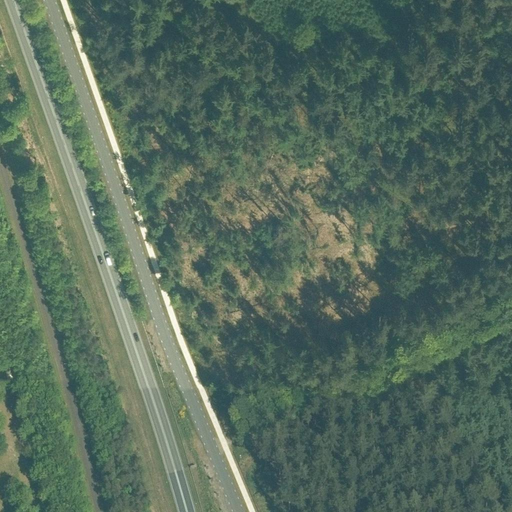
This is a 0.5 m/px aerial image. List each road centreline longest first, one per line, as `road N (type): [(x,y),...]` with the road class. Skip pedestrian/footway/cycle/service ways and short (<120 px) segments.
road 1 (tertiary): [(237,511),(161,325),(48,0)]
road 2 (trunk): [(186,511),(14,0)]
road 3 (unclassified): [(98,511),(0,167)]
road 4 (track): [(212,451),(511,286)]
